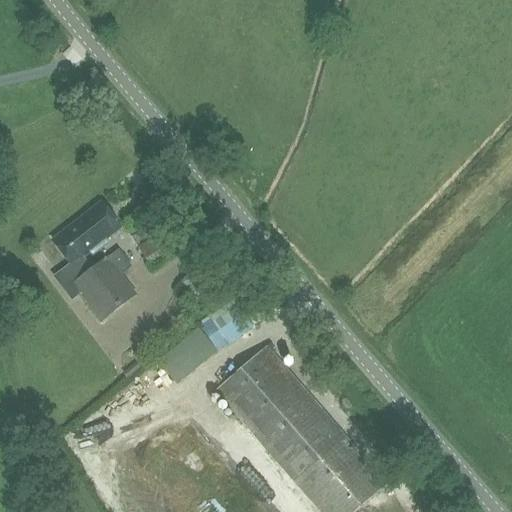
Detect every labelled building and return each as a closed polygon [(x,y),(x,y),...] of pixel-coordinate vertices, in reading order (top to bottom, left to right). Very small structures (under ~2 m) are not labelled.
[(132,267),(119,250),(108,258),(107,257),(92,269),(83,257),(122,229),(101,201),(51,238),(69,263),(53,275),(71,300),(80,293),(101,321),(136,295),(121,275),(132,267)] [(138,248),(148,264),(168,252),(158,236),(138,248)] [(217,352),(252,328),(233,300),(198,324),(217,352)] [(215,350),(196,328),(157,360),(176,382),(215,350)] [(267,346),(214,392),(319,511),(354,511),(387,484),(267,346)]
